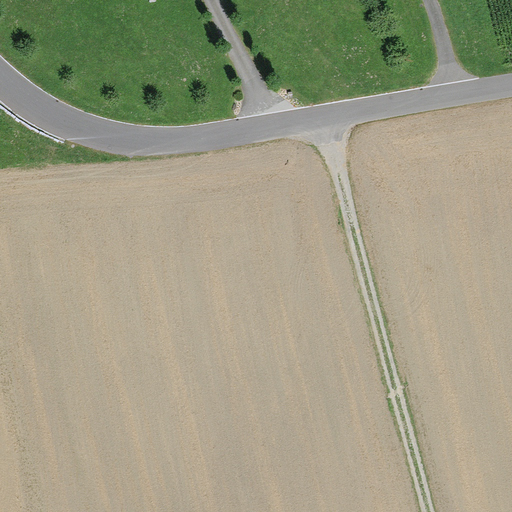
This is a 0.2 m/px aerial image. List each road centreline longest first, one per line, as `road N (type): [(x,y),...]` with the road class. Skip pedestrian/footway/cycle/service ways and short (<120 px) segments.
road 1 (unclassified): [(0,70),(65,118),(158,138),(511,84)]
road 2 (track): [(321,115),(426,511)]
